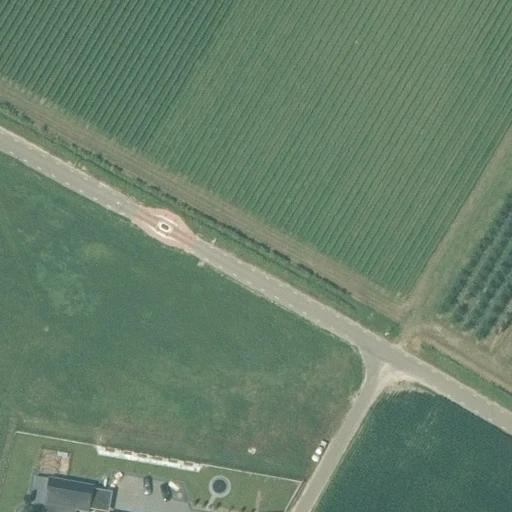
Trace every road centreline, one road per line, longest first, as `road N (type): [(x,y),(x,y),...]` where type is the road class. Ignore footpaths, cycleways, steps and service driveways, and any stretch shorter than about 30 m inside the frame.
road 1 (unclassified): [(393,358),(0,146)]
road 2 (unclassified): [(304,511),(393,358)]
road 3 (unclassified): [(511,428),(393,358)]
